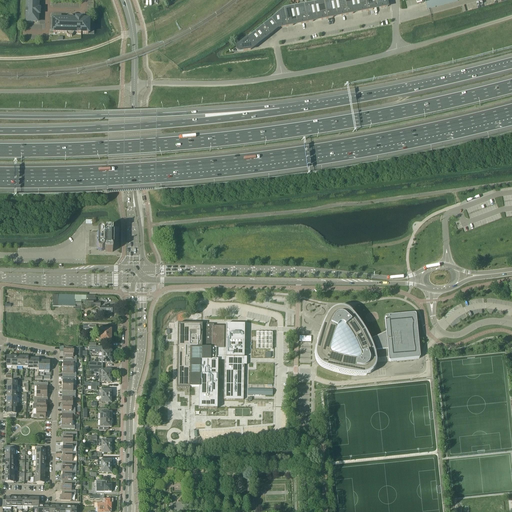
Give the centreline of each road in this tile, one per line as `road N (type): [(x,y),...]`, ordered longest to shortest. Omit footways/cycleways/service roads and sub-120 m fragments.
road 1 (motorway): [(511,85),(297,129),(156,145),(0,150)]
road 2 (motorway): [(0,175),(237,165),(511,114)]
road 3 (secondary): [(429,267),(396,278),(141,269)]
road 4 (motorway): [(281,111),(0,131)]
road 5 (secondary): [(141,280),(422,286)]
road 6 (motorway): [(281,111),(0,117)]
road 7 (residential): [(0,493),(52,494),(56,350),(0,339)]
road 8 (unclassified): [(396,52),(232,83),(149,82)]
road 9 (motorway): [(511,64),(281,111)]
road 10 (secondary): [(0,276),(132,280)]
road 11 (secondary): [(132,268),(0,270)]
road 12 (track): [(0,59),(68,55),(124,34)]
road 13 (unclassified): [(396,52),(511,16)]
